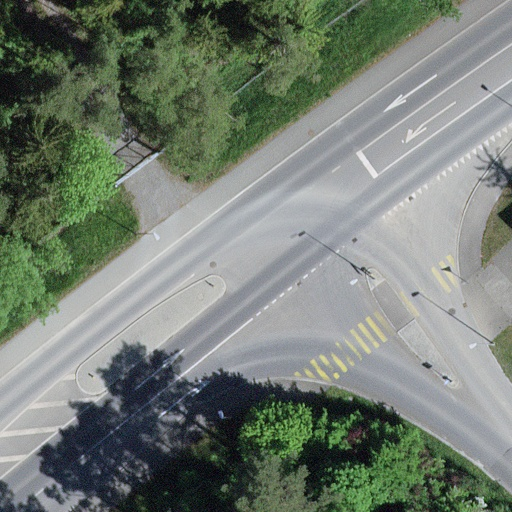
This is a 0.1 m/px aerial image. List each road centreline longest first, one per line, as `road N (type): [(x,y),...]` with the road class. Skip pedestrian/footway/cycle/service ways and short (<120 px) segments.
road 1 (primary): [(511,88),(0,473)]
road 2 (track): [(255,277),(44,0)]
